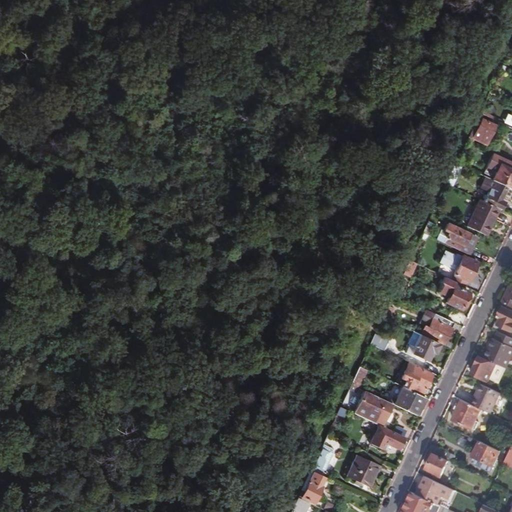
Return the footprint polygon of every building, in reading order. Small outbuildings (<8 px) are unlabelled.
[(483,126),(474,122),(466,138),(470,140),(483,146),(492,128),(483,124),(483,126)] [(488,178),(487,180),(491,182),(503,188),(508,190),(511,181),(511,173),(508,172),(511,164),(492,155),(486,169),(483,176),(488,178)] [(459,167),(454,164),(444,185),(449,188),(459,167)] [(511,203),(511,200),(511,192),(508,190),(503,188),(502,189),(495,186),(493,191),(488,189),(482,203),(497,210),(498,210),(501,209),(502,206),(502,203),(498,201),(499,198),(511,203)] [(475,205),(472,211),(464,228),(484,237),(489,227),(488,226),(490,222),(492,221),(497,210),(482,203),(477,201),(475,205)] [(488,226),(489,227),(492,228),(499,211),(498,210),(497,210),(492,221),(490,222),(488,226)] [(447,233),(441,245),(466,256),(474,238),(446,225),(443,231),(447,233)] [(425,237),(432,240),(434,236),(425,231),(422,230),(420,235),(425,237)] [(453,277),(451,282),(454,284),(461,287),(464,281),(466,283),(476,263),(460,256),(459,259),(442,251),(436,263),(446,268),(448,264),(455,267),(451,275),(453,277)] [(414,265),(407,262),(405,267),(403,271),(410,274),(414,265)] [(459,311),(467,293),(452,287),(454,284),(451,282),(442,278),(439,285),(441,287),(438,294),(447,298),(438,317),(450,323),(456,309),(459,311)] [(511,289),(509,288),(501,304),(511,309),(511,308),(511,289)] [(392,309),(386,306),(380,319),(386,321),(392,309)] [(511,340),(511,313),(502,309),(497,319),(503,322),(501,327),(495,324),(492,331),(498,334),(511,340)] [(438,317),(425,312),(423,317),(422,316),(418,325),(422,327),(419,334),(442,345),(451,324),(450,323),(438,317)] [(429,352),(432,353),(435,346),(417,338),(418,336),(411,333),(405,345),(407,346),(403,355),(414,360),(415,357),(424,362),(429,352)] [(511,349),(511,340),(498,334),(485,360),(503,368),(511,349)] [(373,335),(368,345),(382,352),(387,341),(373,335)] [(494,366),(478,359),(471,375),(487,383),(494,366)] [(400,388),(418,397),(428,375),(410,367),(403,381),(402,380),(398,387),(400,388)] [(348,386),(354,389),(362,370),(357,368),(348,386)] [(476,392),(470,406),(480,410),(489,415),(498,394),(482,387),(479,394),(476,392)] [(392,397),(388,405),(414,416),(422,398),(418,397),(400,388),(395,399),(392,397)] [(358,419),(371,425),(380,407),(368,402),(367,403),(351,396),(346,408),(360,415),(358,419)] [(470,406),(461,402),(452,420),(471,429),(480,410),(470,406)] [(382,442),(385,443),(396,448),(400,439),(376,428),(369,443),(379,448),(380,447),(382,442)] [(493,467),(499,453),(480,444),(474,458),(493,467)] [(327,449),(320,446),(315,457),(308,472),(310,473),(316,476),(319,470),(322,472),(329,458),(330,453),(327,449)] [(511,446),(507,457),(503,465),(511,468),(511,446)] [(436,448),(433,455),(444,461),(448,453),(436,448)] [(377,467),(356,457),(345,479),(366,489),(377,467)] [(446,463),(432,457),(426,470),(440,476),(446,463)] [(316,476),(310,473),(298,497),(311,503),(318,488),(317,487),(319,482),(321,478),(316,476)] [(424,478),(415,496),(436,506),(441,494),(449,498),(452,491),(424,478)] [(415,496),(411,494),(403,511),(449,511),(436,506),(415,496)] [(330,496),(325,504),(332,509),(337,502),(330,496)] [(302,511),(306,504),(295,499),(288,511),(302,511)]
